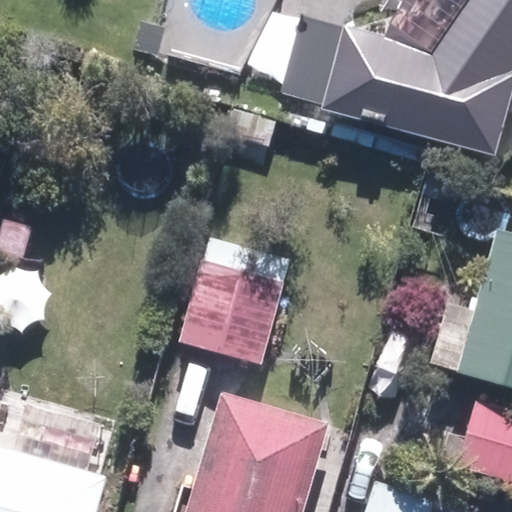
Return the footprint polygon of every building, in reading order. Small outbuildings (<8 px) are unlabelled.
[(511,0),(479,0),(444,52),(356,29),(334,112),(508,160),(511,143),(511,0)] [(511,231),(509,231),(486,312),(459,304),(441,367),(511,386),(511,231)] [(16,259),(10,260),(0,265),(0,327),(1,328),(6,330),(12,332),(18,333),(24,333),(31,332),(36,329),(42,326),(46,322),(50,318),(54,312),(56,307),(57,301),(57,295),(57,288),(55,282),(52,277),(49,272),(44,267),(39,264),(34,261),(28,259),(22,258),(16,259)] [(295,285),(212,262),(189,345),(272,368),(295,285)] [(312,511),(338,426),(232,395),(198,511),(312,511)] [(511,413),(482,405),(463,469),(511,482),(511,413)] [(107,511),(118,477),(0,444),(0,511),(107,511)] [(482,511),(386,483),(376,511),(482,511)]
